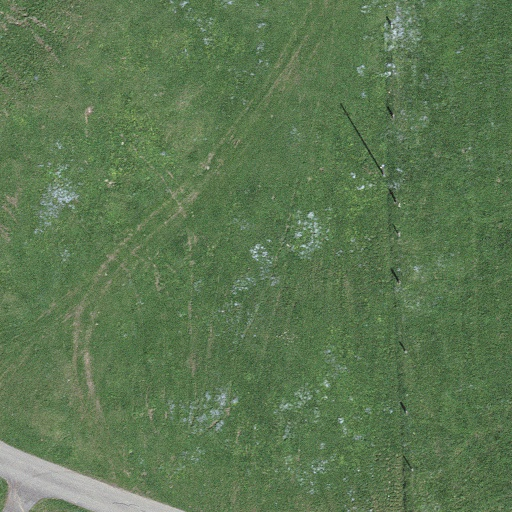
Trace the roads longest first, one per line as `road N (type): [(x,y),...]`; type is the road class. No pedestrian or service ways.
road 1 (track): [(0,328),(198,170),(320,0)]
road 2 (unclassified): [(0,457),(138,511)]
